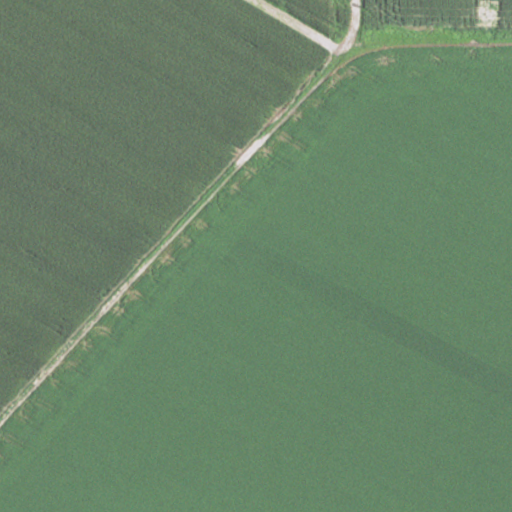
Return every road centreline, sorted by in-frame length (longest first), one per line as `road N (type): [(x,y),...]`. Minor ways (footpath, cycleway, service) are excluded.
road 1 (track): [(0,414),(236,166),(360,22)]
road 2 (track): [(351,0),(374,34),(511,41)]
